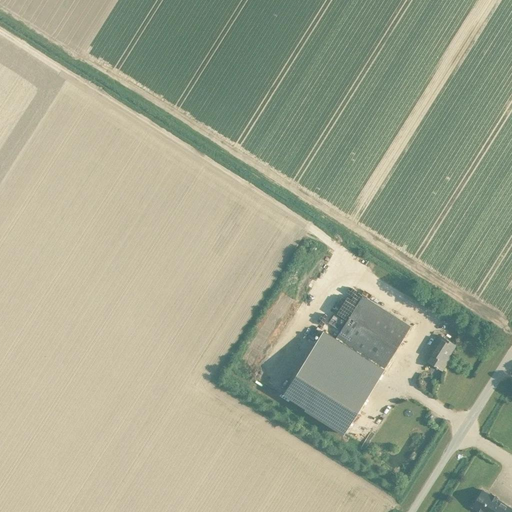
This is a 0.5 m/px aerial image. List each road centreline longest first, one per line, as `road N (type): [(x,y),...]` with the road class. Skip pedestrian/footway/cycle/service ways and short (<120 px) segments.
road 1 (unclassified): [(414,511),(511,355)]
road 2 (unknown): [(407,380),(511,461)]
